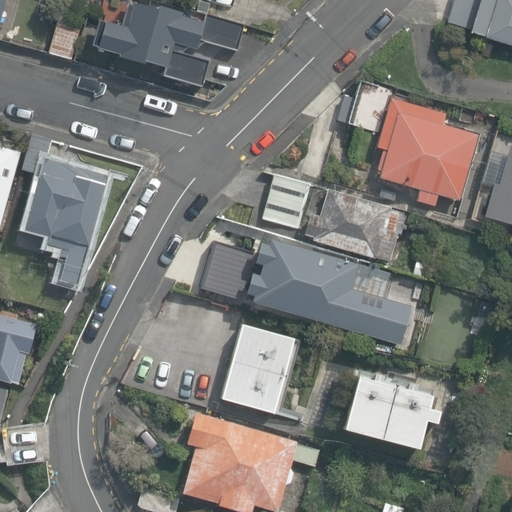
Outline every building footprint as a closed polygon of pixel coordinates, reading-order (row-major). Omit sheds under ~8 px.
[(90,10),(81,38),(151,59),(148,69),(196,84),(204,60),(190,55),(194,42),(233,54),(242,25),(162,0),(115,0),(110,17),(90,10)] [(511,0),(466,0),(458,27),(487,33),(485,41),(511,47),(511,0)] [(474,132),(384,106),(367,174),(408,185),(405,199),(426,204),(429,192),(457,199),(474,132)] [(0,224),(9,205),(0,200),(0,190),(17,154),(0,146),(0,224)] [(8,222),(49,237),(38,270),(73,282),(111,180),(34,151),(8,222)] [(311,181),(296,233),(386,260),(401,208),(311,181)] [(224,298),(228,299),(398,346),(409,306),(345,288),(353,261),(261,236),(259,244),(245,240),(240,257),(251,260),(248,272),(233,267),(224,298)] [(0,313),(0,378),(12,382),(30,323),(0,313)] [(296,337),(241,323),(219,396),(274,412),(296,337)] [(438,388),(360,369),(341,427),(421,448),(430,419),(441,421),(444,409),(433,406),(438,388)] [(173,493),(242,511),(245,502),(272,509),(292,435),(184,405),(176,437),(187,441),(173,493)] [(511,511),(511,479),(503,477),(491,511),(511,511)]
